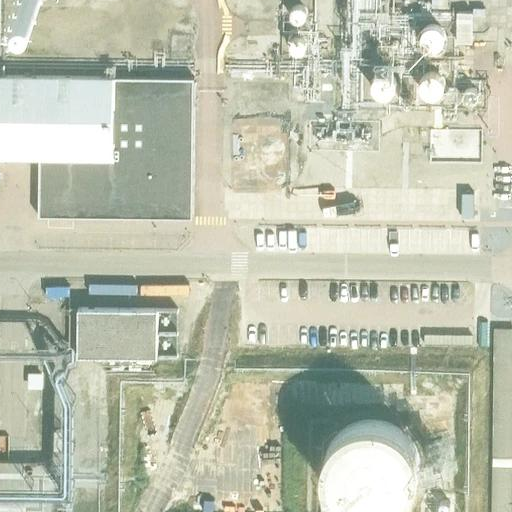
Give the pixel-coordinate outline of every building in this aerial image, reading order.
[(463,3),(463,39),(481,39),(481,3),(463,3)] [(457,9),(432,10),(433,37),(458,37),(457,9)] [(302,26),(298,46),(313,48),(316,29),(302,26)] [(438,96),(463,65),(445,51),(421,82),(438,96)] [(392,97),(414,67),(393,52),(372,82),(392,97)] [(194,78),(0,75),(0,157),(39,158),(39,217),(193,218),(194,78)] [(177,357),(177,309),(78,308),(77,356),(177,357)] [(511,322),(500,323),(499,508),(511,508),(511,322)] [(420,477),(421,466),(420,455),(417,446),(413,438),(407,431),(399,424),(390,419),(383,417),(373,416),(363,417),(354,419),(346,423),(337,429),(330,437),(326,445),(323,454),(321,464),(322,472),(324,482),(329,491),(334,499),(342,506),(352,511),(353,511),(389,511),(397,508),(405,502),(412,494),(416,487),(420,477)]
